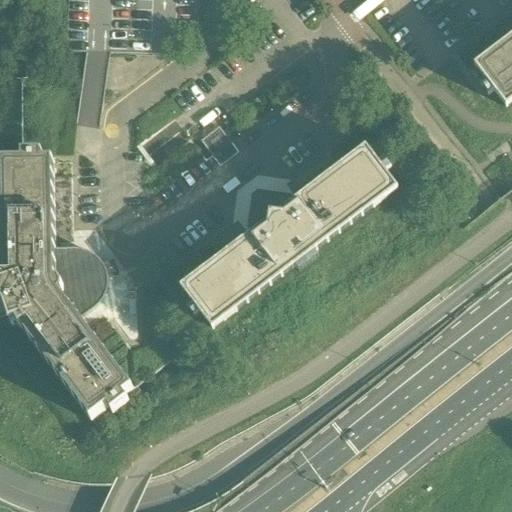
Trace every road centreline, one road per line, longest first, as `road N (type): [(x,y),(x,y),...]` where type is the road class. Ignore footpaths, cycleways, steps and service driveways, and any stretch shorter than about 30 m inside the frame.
road 1 (motorway): [(511,256),(228,482),(165,511)]
road 2 (secondary): [(511,316),(260,511)]
road 3 (unknown): [(96,0),(86,118),(90,158),(113,175)]
road 4 (secondary): [(367,487),(511,372)]
